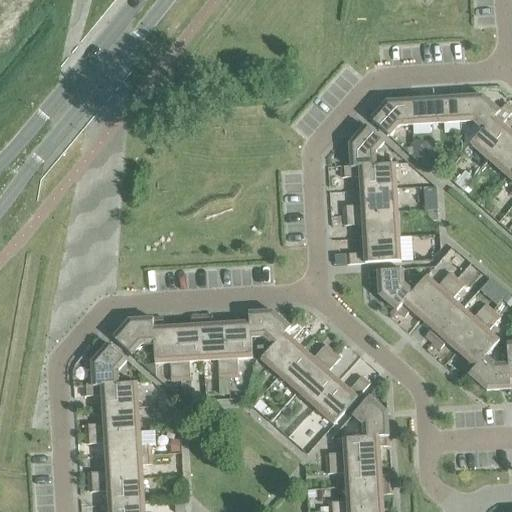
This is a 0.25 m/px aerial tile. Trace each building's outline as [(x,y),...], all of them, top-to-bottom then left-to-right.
[(473,123),(482,131),(483,132),(500,113),(499,112),(482,97),(458,99),(460,124),(473,123)] [(411,127),(460,124),(458,99),(410,102),(411,127)] [(398,128),(411,127),(410,102),(386,103),(370,121),(389,138),(398,128)] [(469,145),(488,162),(511,135),(501,126),(511,113),(511,110),(505,105),(499,112),(500,113),(483,132),(482,131),(469,145)] [(349,145),(350,168),(350,169),(375,168),(375,167),(374,154),(384,144),(365,127),(349,145)] [(511,135),(488,162),(506,178),(511,171),(511,135)] [(359,178),(360,193),(396,190),(395,166),(375,167),(375,168),(350,169),(350,168),(341,169),(341,179),(359,178)] [(343,208),(344,218),(398,214),(396,190),(360,193),(361,207),(343,208)] [(437,211),(426,212),(427,217),(432,222),(438,222),(437,211)] [(362,226),(363,240),(399,238),(398,214),(344,218),(344,227),(362,226)] [(399,238),(363,240),(364,255),(346,256),(347,267),(400,263),(399,238)] [(378,297),(396,313),(413,294),(412,293),(403,285),(402,271),(377,273),(378,297)] [(410,312),(421,322),(456,281),(449,274),(437,288),(426,278),(412,293),(413,294),(396,313),(403,319),(410,312)] [(425,338),(432,345),(462,310),(452,301),(464,287),(456,281),(421,322),(431,331),(425,338)] [(489,281),(479,292),(497,307),(502,302),(507,296),(489,281)] [(511,299),(507,296),(502,302),(510,308),(511,305),(511,299)] [(446,344),(456,353),(492,313),(485,306),(473,320),(462,310),(432,345),(439,351),(446,344)] [(263,339),(273,347),(290,328),(289,328),(272,313),(248,314),(250,340),(251,339),(263,339)] [(461,370),(468,376),(485,357),(486,358),(499,343),(488,333),(500,319),(492,313),(456,353),(467,363),(461,370)] [(252,360),(251,339),(250,340),(248,314),(238,315),(239,324),(225,325),(228,379),(238,379),(237,361),(252,360)] [(189,364),(203,363),(200,317),(190,318),(191,327),(177,328),(180,382),(190,382),(189,364)] [(218,380),(228,379),(225,325),(211,326),(210,317),(200,317),(203,363),(217,362),(218,380)] [(170,383),(180,382),(177,328),(163,329),(162,319),(152,320),(154,345),(153,346),(154,365),(154,366),(169,365),(170,383)] [(141,346),(153,346),(154,345),(152,320),(129,321),(113,340),(132,357),(141,346)] [(260,361),(279,378),(303,350),(292,341),(304,328),(296,321),(289,328),(290,328),(273,347),(260,361)] [(91,364),(92,387),(93,388),(118,386),(118,385),(117,373),(126,362),(107,346),(91,364)] [(279,378),(297,394),(333,352),(326,346),(314,360),(303,350),(279,378)] [(297,394),(315,410),(340,382),(329,372),(340,359),(333,352),(297,394)] [(485,357),(468,376),(486,392),(510,391),(508,365),(507,366),(495,366),(486,358),(485,357)] [(154,365),(142,366),(155,378),(154,366),(154,365)] [(340,382),(315,410),(333,426),(370,384),(362,377),(350,391),(340,382)] [(102,397),(102,411),(138,409),(137,384),(118,385),(118,386),(93,388),(92,387),(83,388),(84,398),(102,397)] [(362,426),(363,439),(388,438),(387,414),(368,398),(352,417),(362,426)] [(85,427),(86,436),(140,433),(138,409),(102,411),(103,426),(85,427)] [(104,445),(105,459),(151,457),(150,447),(141,447),(140,433),(86,436),(87,446),(104,445)] [(326,456),(326,466),(380,462),(379,448),(389,448),(388,438),(363,439),(343,440),(343,455),(326,456)] [(179,442),(171,443),(172,453),(179,453),(179,442)] [(182,455),(174,456),(175,468),(183,468),(182,455)] [(88,475),(89,484),(143,481),(142,467),(151,466),(151,457),(105,459),(106,474),(88,475)] [(345,474),(346,489),(391,486),(391,476),(381,477),(380,462),(326,466),(327,476),(345,474)] [(107,493),(108,507),(144,505),(143,481),(89,484),(89,494),(107,493)] [(329,504),(329,511),(355,511),(383,510),(382,496),(392,496),(391,486),(346,489),(347,503),(329,504)]
